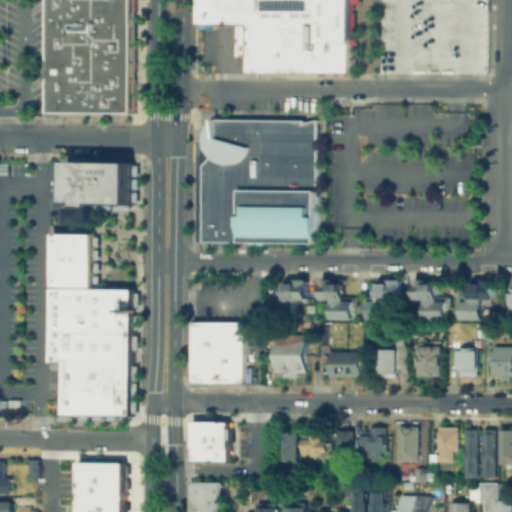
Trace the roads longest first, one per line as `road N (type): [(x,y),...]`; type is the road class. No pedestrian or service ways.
road 1 (residential): [(163,402),(511,402)]
road 2 (residential): [(165,260),(511,261)]
road 3 (residential): [(180,87),(511,88)]
road 4 (primary): [(167,139),(163,402)]
road 5 (residential): [(503,261),(509,0)]
road 6 (residential): [(0,138),(167,139)]
road 7 (residential): [(0,438),(162,439)]
road 8 (primary): [(167,139),(179,116),(180,0)]
road 9 (primary): [(155,0),(155,116),(167,139)]
